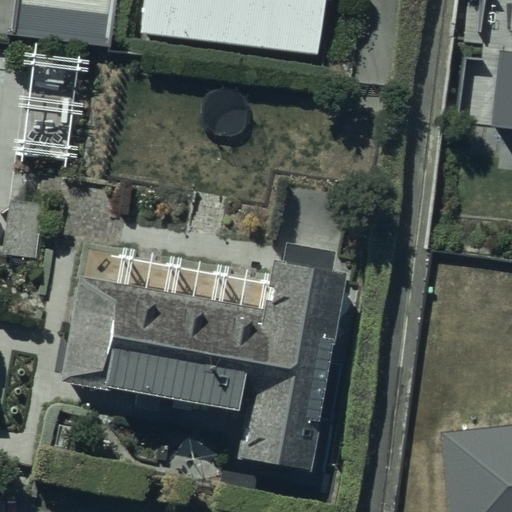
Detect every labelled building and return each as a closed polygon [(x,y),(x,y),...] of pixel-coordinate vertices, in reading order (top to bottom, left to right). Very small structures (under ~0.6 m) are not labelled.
[(110,0),(7,0),(4,29),(106,41),(110,0)] [(139,0),(136,32),(313,50),(317,0),(325,0),(329,0),(328,0),(139,0)] [(511,0),(470,0),(465,41),(477,43),(474,65),(457,63),(450,117),(511,124),(511,0)] [(281,243),(278,259),(263,257),(256,305),(75,275),(54,380),(236,410),(229,454),(303,467),(311,416),(326,419),(335,365),(320,363),(336,269),(328,268),(330,251),(281,243)] [(511,511),(511,421),(432,431),(441,511),(511,511)]
